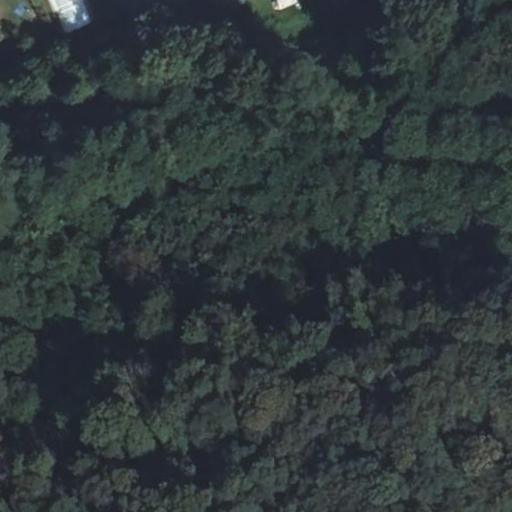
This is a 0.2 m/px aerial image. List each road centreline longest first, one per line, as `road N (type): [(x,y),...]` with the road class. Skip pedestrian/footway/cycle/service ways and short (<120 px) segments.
road 1 (track): [(320,139),(202,184),(0,237)]
road 2 (track): [(320,139),(205,93),(0,120)]
road 3 (track): [(511,90),(320,139)]
road 4 (track): [(511,171),(320,139)]
